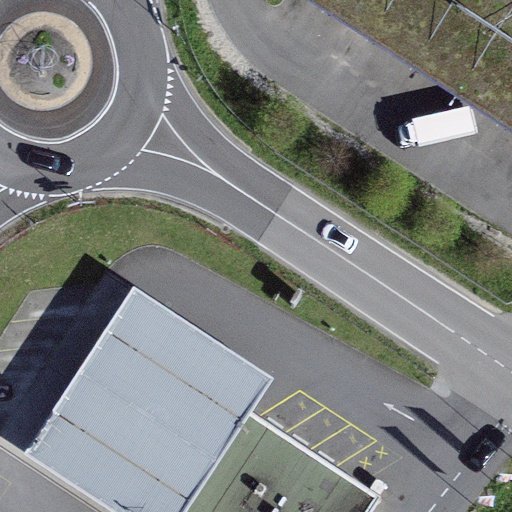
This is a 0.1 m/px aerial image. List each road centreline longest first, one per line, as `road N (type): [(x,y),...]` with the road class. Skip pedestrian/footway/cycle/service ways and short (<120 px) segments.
road 1 (primary): [(131,117),(511,377)]
road 2 (primary): [(0,152),(54,163),(84,156),(131,117)]
road 3 (primary): [(131,117),(149,63),(146,35),(128,0)]
